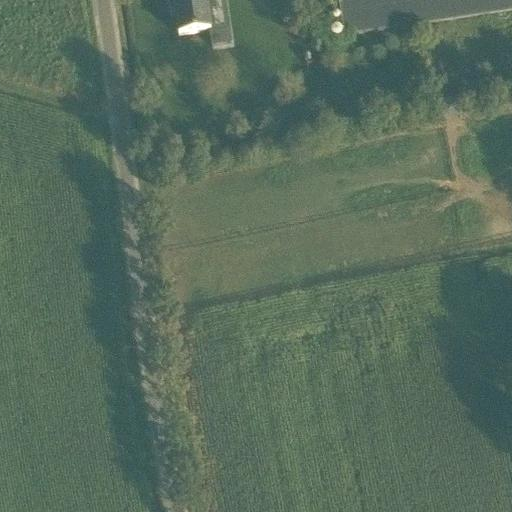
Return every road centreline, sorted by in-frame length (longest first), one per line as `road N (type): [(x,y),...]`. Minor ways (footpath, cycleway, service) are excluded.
road 1 (unclassified): [(182,511),(111,0)]
road 2 (track): [(0,84),(91,108),(126,105)]
